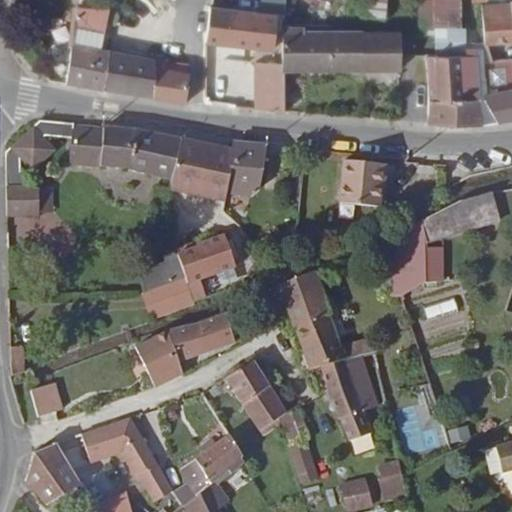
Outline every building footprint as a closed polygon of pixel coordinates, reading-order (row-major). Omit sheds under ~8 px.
[(285,0),(259,0),(259,12),(284,15),(285,0)] [(387,0),(354,0),(353,17),(386,18),(387,0)] [(460,0),(419,0),(421,33),(437,32),(461,32),(460,0)] [(484,46),(511,42),(511,0),(510,0),(511,3),(483,5),(484,46)] [(108,8),(77,7),(67,83),(103,90),(109,53),(100,51),(108,8)] [(259,12),(210,8),(206,43),(282,50),(283,27),(284,15),(259,12)] [(313,27),(283,27),(282,50),(281,69),(281,70),(284,70),(357,69),(357,32),(345,32),(313,32),(313,27)] [(401,32),(357,32),(357,69),(401,69),(401,32)] [(461,32),(437,32),(437,56),(466,55),(466,32),(461,32)] [(109,53),(103,90),(153,99),(156,61),(109,53)] [(426,82),(429,124),(483,124),(480,89),(478,63),(477,55),(466,55),(437,56),(425,56),(426,82)] [(483,124),(511,119),(511,58),(502,60),(491,61),(478,63),(480,89),(483,124)] [(156,61),(153,99),(185,105),(189,73),(181,72),(164,70),(165,62),(156,61)] [(164,70),(181,72),(182,65),(165,62),(164,70)] [(260,110),(284,111),(284,70),(281,70),(281,69),(260,68),(260,110)] [(73,140),(74,124),(40,121),(5,152),(5,186),(6,217),(38,216),(38,188),(38,185),(23,186),(23,171),(19,171),(18,156),(31,170),(55,149),(46,139),(73,140)] [(71,165),(100,168),(104,128),(75,125),(71,165)] [(135,131),(104,128),(100,168),(130,171),(171,181),(181,140),(135,131)] [(264,145),(234,142),(233,152),(181,140),(171,181),(172,191),(224,203),(225,192),(248,196),(257,190),(264,145)] [(341,204),(386,208),(390,166),(344,161),(341,204)] [(38,188),(38,214),(47,213),(46,188),(38,188)] [(501,221),(492,192),(462,200),(469,230),(501,221)] [(450,235),(469,230),(462,200),(422,221),(426,235),(426,242),(450,235)] [(426,235),(422,221),(388,235),(390,297),(402,296),(427,282),(426,242),(426,235)] [(185,277),(187,283),(235,266),(223,235),(196,244),(197,247),(177,254),(185,277)] [(450,235),(426,242),(427,282),(443,281),(443,266),(450,266),(450,235)] [(169,283),(185,277),(177,254),(176,252),(164,256),(166,263),(138,274),(145,291),(169,283)] [(331,314),(315,272),(279,285),(295,327),(331,314)] [(178,309),(194,303),(187,283),(185,277),(169,283),(178,309)] [(178,309),(169,283),(145,291),(143,293),(152,318),(178,309)] [(178,361),(235,342),(226,313),(168,331),(135,346),(155,388),(183,375),(178,361)] [(342,346),(331,314),(295,327),(310,370),(320,367),(346,358),(342,346)] [(374,338),(342,346),(346,358),(362,355),(377,351),(374,338)] [(23,373),(23,347),(10,347),(11,376),(23,373)] [(362,355),(346,358),(363,410),(378,405),(362,355)] [(363,410),(346,358),(320,367),(340,418),(363,410)] [(271,386),(253,360),(230,375),(226,378),(243,405),(261,432),(280,419),(281,418),(282,417),(287,414),(271,386)] [(61,411),(54,384),(32,391),(39,417),(56,412),(61,411)] [(282,417),(281,418),(289,440),(309,435),(300,410),(282,417)] [(130,418),(81,435),(91,464),(123,453),(137,477),(140,475),(156,503),(174,493),(130,418)] [(282,424),(280,419),(261,432),(264,437),(282,424)] [(217,511),(224,506),(229,502),(218,486),(244,464),(241,459),(243,457),(229,435),(195,460),(180,471),(192,488),(178,499),(184,508),(185,508),(186,507),(200,494),(209,511),(217,511)] [(306,441),(290,445),(302,483),(318,477),(306,441)] [(47,506),(59,498),(81,484),(57,443),(33,453),(25,481),(47,506)] [(511,443),(503,446),(510,472),(511,471),(511,443)] [(503,446),(496,448),(502,474),(510,472),(503,446)] [(486,478),(502,474),(496,448),(479,452),(486,478)] [(383,498),(407,495),(402,461),(378,464),(383,498)] [(349,511),(372,505),(364,482),(342,488),(349,511)] [(67,511),(92,501),(81,484),(59,498),(66,511),(67,511)] [(131,511),(127,494),(95,506),(99,511),(131,511)] [(209,511),(200,494),(186,507),(185,508),(187,511),(209,511)]
